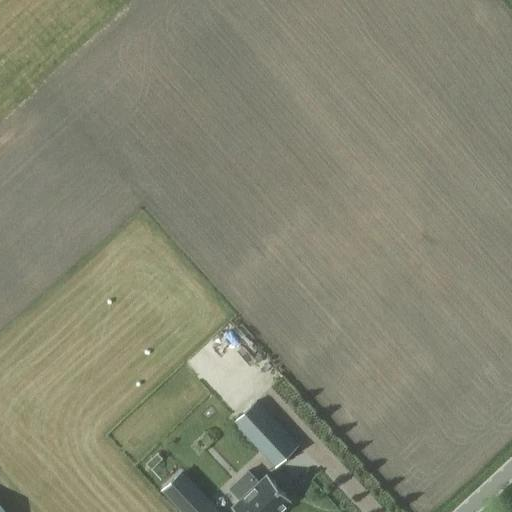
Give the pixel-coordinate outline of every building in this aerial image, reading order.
[(94,351),(108,370),(116,365),(102,346),(94,351)] [(159,400),(185,378),(164,354),(138,375),(159,400)] [(262,451),(283,431),(256,401),(234,421),(262,451)] [(236,511),(278,511),(291,500),(267,474),(258,482),(248,471),(229,488),(240,499),(232,507),(236,511)] [(214,511),(179,474),(164,487),(187,511),(214,511)]
